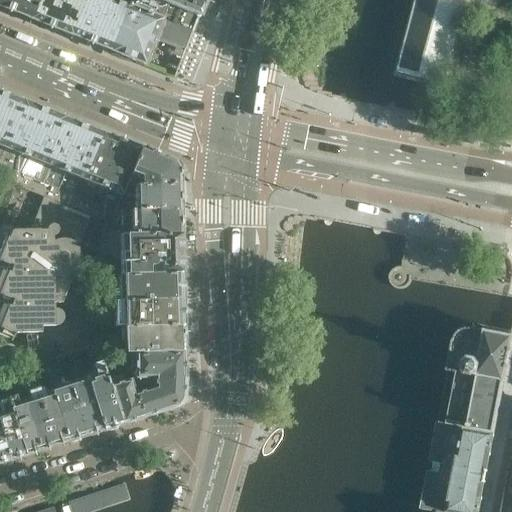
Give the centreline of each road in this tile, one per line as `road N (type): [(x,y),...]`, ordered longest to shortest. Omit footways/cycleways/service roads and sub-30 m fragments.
road 1 (primary): [(215,150),(226,426)]
road 2 (primary): [(226,426),(241,384),(247,158)]
road 3 (unclassified): [(247,158),(511,204)]
road 4 (unclassified): [(511,174),(255,125)]
road 5 (residential): [(226,426),(0,493)]
road 6 (secondary): [(141,110),(0,50)]
road 7 (primary): [(255,125),(276,0)]
road 8 (primary): [(254,0),(224,117)]
